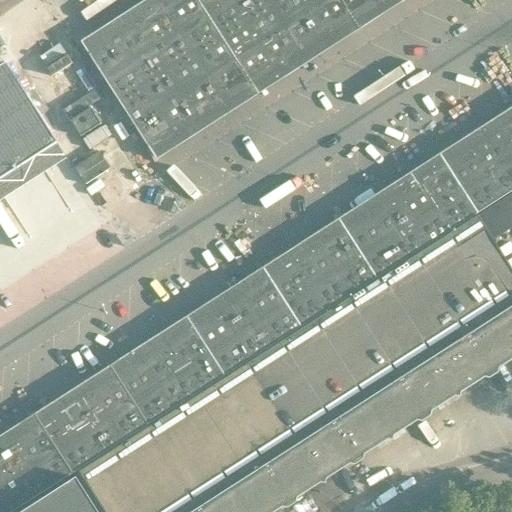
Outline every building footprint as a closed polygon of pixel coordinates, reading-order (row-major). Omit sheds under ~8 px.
[(102,0),(4,63),(56,144),(77,130),(101,116),(141,90),(142,89),(182,63),(184,62),(221,38),(222,38),(263,11),(264,10),(280,0),(102,0)] [(4,63),(0,65),(0,180),(56,144),(4,63)] [(0,511),(12,511),(426,247),(511,191),(511,125),(0,454),(0,511)] [(511,193),(477,216),(493,239),(511,227),(511,193)] [(431,411),(454,396),(456,391),(461,392),(484,377),(485,372),(494,367),(499,368),(511,359),(511,269),(493,239),(477,216),(79,472),(104,511),(274,511),(282,507),(283,502),(292,497),(297,498),(320,483),(321,478),(326,479),(349,464),(350,459),(359,454),(364,454),(387,439),(388,435),(393,436),(416,421),(418,416),(426,410),(431,411)] [(98,511),(76,476),(19,511),(98,511)]
